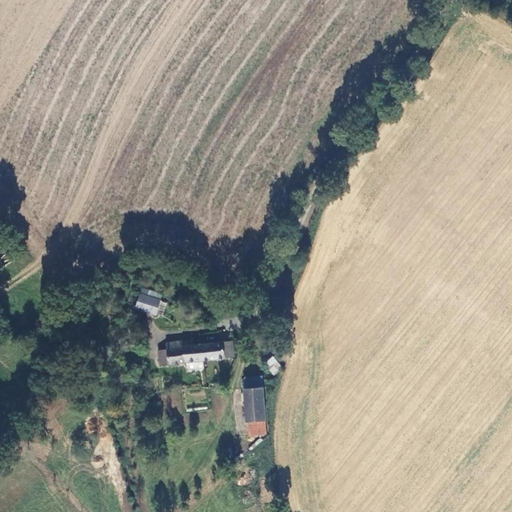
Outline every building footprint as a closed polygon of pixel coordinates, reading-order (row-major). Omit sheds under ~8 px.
[(161,294),(143,287),(136,307),(154,313),(161,294)] [(203,361),(200,343),(192,344),(192,338),(166,341),(167,348),(157,349),(159,366),(185,363),(186,370),(203,368),(203,361)] [(231,340),(200,343),(203,361),(233,358),(231,340)] [(273,375),(282,369),(274,355),(265,361),(273,375)] [(267,432),(262,376),(243,378),(248,434),(267,432)]
